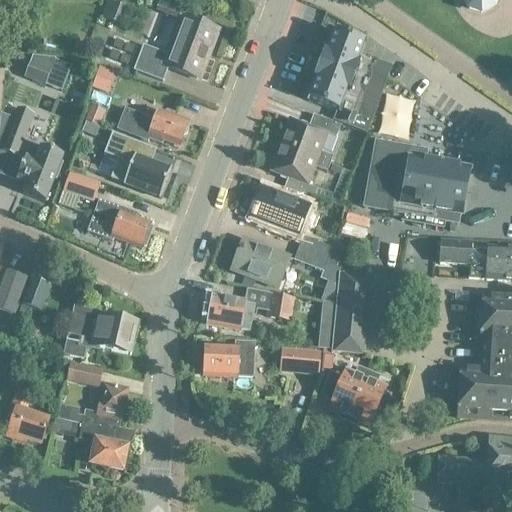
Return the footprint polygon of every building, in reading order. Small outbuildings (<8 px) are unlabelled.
[(463,0),(468,10),(481,14),(492,8),(494,0),(463,0)] [(98,18),(113,23),(119,6),(105,1),(98,18)] [(143,46),(133,71),(162,82),(167,68),(196,79),(206,53),(210,54),(218,32),(183,18),(168,56),(143,46)] [(337,113),(333,122),(366,134),(390,69),(360,58),(364,46),(356,43),(358,38),(343,32),(341,38),(333,35),(325,54),(324,53),(321,60),(325,61),(319,76),(316,75),(313,82),(315,82),(307,102),(337,113)] [(45,87),(51,72),(30,64),(24,79),(45,87)] [(105,93),(112,73),(100,68),(92,89),(105,93)] [(85,124),(93,127),(100,111),(89,107),(83,123),(85,124)] [(158,112),(154,123),(144,119),(144,118),(125,110),(116,131),(148,143),(148,142),(162,147),(163,143),(178,148),(183,136),(186,135),(188,130),(186,127),(188,123),(158,112)] [(32,118),(16,112),(0,154),(23,162),(15,183),(26,187),(22,196),(44,205),(53,181),(55,182),(62,165),(59,164),(62,158),(22,144),(32,118)] [(289,121),(279,147),(329,166),(332,158),(320,154),(327,136),(335,139),(340,127),(312,117),(308,128),(289,121)] [(95,139),(98,129),(85,124),(82,134),(95,139)] [(159,200),(170,171),(169,171),(151,164),(146,162),(151,149),(111,134),(103,156),(117,161),(110,181),(123,186),(124,187),(124,186),(158,199),(159,200)] [(461,217),(469,171),(424,163),(426,153),(375,144),(363,209),(392,214),(391,217),(401,219),(401,223),(443,230),(444,224),(457,226),(459,216),(461,217)] [(329,166),(279,147),(269,173),(287,180),(283,190),(313,199),(317,190),(308,187),(314,169),(327,174),(329,166)] [(97,188),(70,179),(66,191),(93,200),(97,188)] [(263,190),(251,220),(296,238),(308,208),(263,190)] [(111,243),(112,240),(140,251),(142,247),(145,248),(148,238),(145,237),(150,226),(134,220),(136,216),(105,204),(98,202),(87,233),(111,243)] [(61,220),(78,229),(86,214),(69,205),(61,220)] [(347,215),(344,225),(367,231),(370,222),(347,215)] [(232,232),(252,234),(253,222),(233,221),(232,232)] [(302,240),(298,251),(327,263),(328,260),(332,251),(302,240)] [(351,241),(342,265),(356,270),(365,246),(351,241)] [(243,243),(231,273),(276,290),(288,260),(243,243)] [(485,281),(487,253),(471,252),(471,246),(440,244),(438,265),(468,268),(468,280),(485,281)] [(119,249),(117,260),(150,266),(152,256),(119,249)] [(332,251),(328,260),(337,263),(341,252),(333,249),(332,251)] [(511,251),(487,250),(487,253),(485,281),(485,282),(511,283),(511,251)] [(327,263),(298,251),(293,262),(323,274),(325,269),(327,263)] [(328,260),(327,263),(325,269),(338,274),(340,275),(340,274),(340,271),(335,269),(337,263),(328,260)] [(325,269),(323,274),(320,280),(336,286),(337,274),(338,274),(325,269)] [(3,271),(0,280),(0,312),(15,318),(29,280),(3,271)] [(340,288),(368,291),(369,277),(341,275),(340,288)] [(31,280),(21,306),(40,313),(50,287),(31,280)] [(340,288),(338,301),(367,304),(368,291),(340,288)] [(293,313),(295,302),(270,297),(266,322),(290,326),(291,321),(294,321),(296,313),(293,313)] [(460,370),(457,420),(511,423),(511,299),(482,298),(479,346),(482,346),(480,372),(460,370)] [(210,312),(206,314),(205,320),(208,322),(207,326),(251,334),(256,308),(243,305),(212,299),(210,312)] [(338,301),(337,314),(366,317),(367,304),(338,301)] [(324,306),(322,330),(332,331),(334,307),(324,306)] [(95,333),(133,341),(137,326),(86,314),(86,311),(73,308),(70,321),(83,324),(95,333)] [(337,314),(336,327),(364,330),(366,317),(337,314)] [(83,324),(70,321),(62,358),(83,363),(86,353),(128,363),(133,341),(95,333),(83,324)] [(336,327),(334,340),(363,343),(364,330),(336,327)] [(363,343),(334,340),(333,353),(362,356),(363,343)] [(253,379),(255,344),(237,344),(236,351),(204,350),(204,363),(200,365),(200,371),(203,373),(203,378),(235,379),(253,379)] [(1,355),(0,359),(0,379),(11,382),(17,358),(1,355)] [(321,358),(307,357),(296,356),(295,378),(318,380),(320,374),(321,358)] [(323,366),(322,373),(332,374),(333,358),(326,357),(323,366)] [(102,373),(70,367),(66,385),(99,392),(102,373)] [(347,423),(368,374),(358,369),(355,375),(345,371),(342,380),(330,375),(320,398),(332,403),(328,412),(338,416),(337,419),(347,423)] [(379,378),(368,374),(347,423),(357,428),(358,425),(368,429),(372,420),(384,425),(394,402),(382,397),(386,388),(376,384),(379,378)] [(118,432),(120,423),(127,391),(104,386),(98,415),(84,412),(83,420),(77,419),(79,411),(60,407),(57,421),(81,426),(115,433),(115,432),(118,432)] [(12,422),(6,438),(25,444),(25,441),(40,446),(48,421),(25,414),(31,397),(16,392),(7,420),(12,422)] [(55,423),(51,438),(59,440),(63,425),(55,423)] [(115,433),(81,426),(78,441),(95,445),(91,466),(121,472),(125,451),(129,452),(133,435),(118,432),(115,432),(115,433)] [(458,491),(468,491),(469,487),(484,488),(484,490),(511,490),(511,441),(489,439),(487,462),(438,459),(436,485),(458,486),(458,491)] [(466,511),(468,491),(458,491),(455,511),(466,511)]
